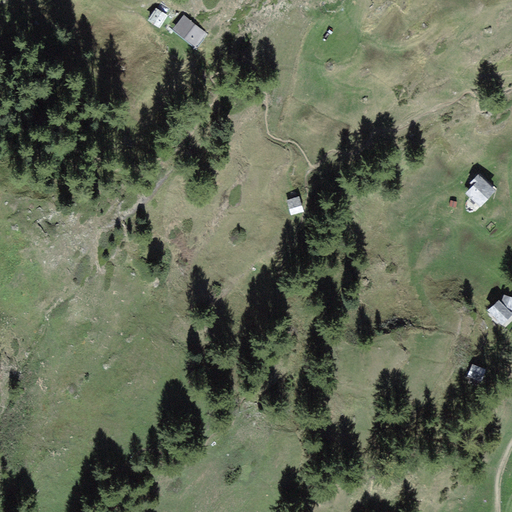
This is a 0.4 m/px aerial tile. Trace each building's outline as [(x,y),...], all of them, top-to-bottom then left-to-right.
[(172,11),(160,2),(145,23),(157,32),(172,11)] [(183,11),(170,28),(196,47),(209,30),(183,11)] [(482,179),(465,199),(483,214),(500,193),(482,179)] [(302,198),(289,202),(293,218),(307,214),(302,198)] [(511,304),(509,301),(494,312),(507,329),(511,325),(511,304)] [(497,370),(483,365),(478,379),(493,384),(497,370)]
